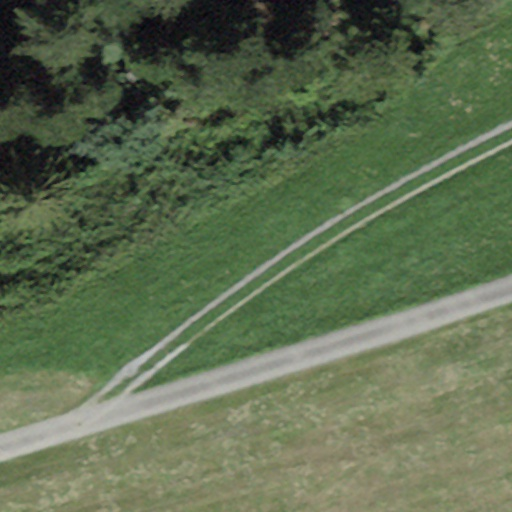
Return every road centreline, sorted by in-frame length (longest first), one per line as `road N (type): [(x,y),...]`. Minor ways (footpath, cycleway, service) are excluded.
road 1 (track): [(511,298),(0,456)]
road 2 (track): [(89,428),(366,214),(511,146)]
